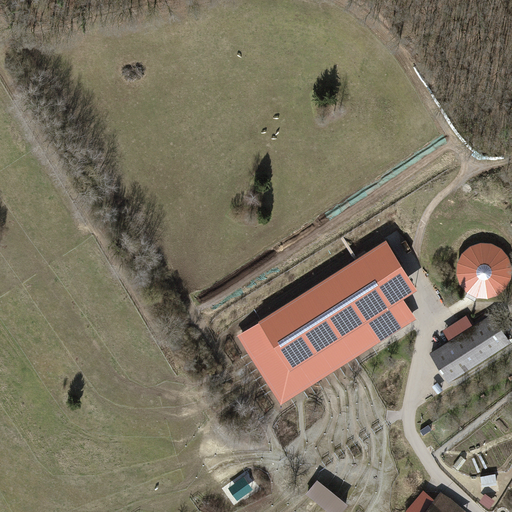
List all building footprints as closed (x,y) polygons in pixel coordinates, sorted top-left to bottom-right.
[(469,242),(460,261),(460,288),(481,297),(503,297),(511,276),(511,271),(508,270),(511,263),(511,251),(492,243),(469,242)] [(278,401),(420,323),(405,297),(418,290),(392,244),(238,329),(278,401)] [(509,339),(492,312),(433,350),(450,377),(509,339)] [(338,511),(349,500),(319,476),(309,489),(336,511),(338,511)] [(379,482),(368,495),(387,511),(406,511),(410,508),(379,482)] [(466,511),(442,491),(424,511),(466,511)]
